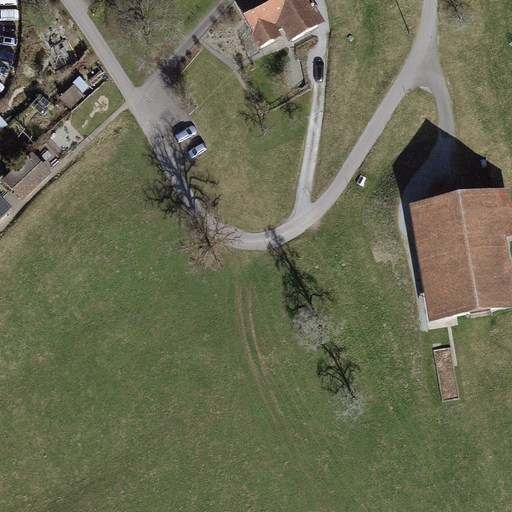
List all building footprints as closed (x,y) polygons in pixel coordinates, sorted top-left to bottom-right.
[(322,24),(309,0),(233,0),(253,35),(250,36),(259,50),(281,38),(276,30),(281,27),(290,42),(322,24)] [(75,86),(61,99),(71,109),(85,97),(75,86)] [(0,116),(0,133),(8,126),(0,116)] [(4,180),(23,200),(52,172),(33,153),(4,180)] [(511,200),(510,189),(410,207),(430,322),(511,307),(511,278),(505,238),(511,236),(511,200)] [(0,220),(13,209),(0,193),(0,220)]
